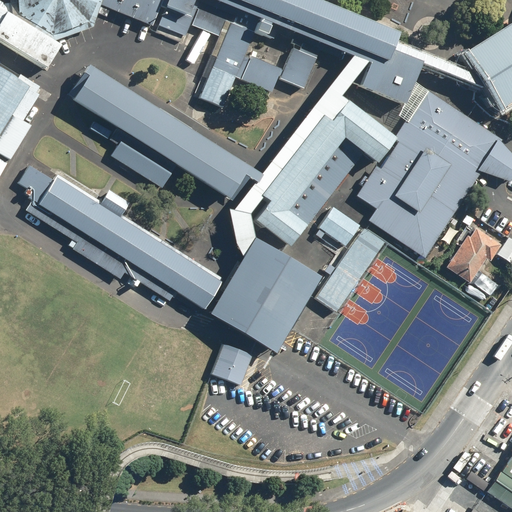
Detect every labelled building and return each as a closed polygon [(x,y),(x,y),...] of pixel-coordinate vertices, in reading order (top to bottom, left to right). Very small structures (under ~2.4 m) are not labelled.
[(57,48),(50,43),(91,29),(98,6),(100,0),(7,0),(8,4),(0,19),(0,46),(43,73),(57,48)] [(0,0),(0,19),(8,4),(3,5),(0,3),(0,0)] [(100,0),(98,6),(150,29),(151,25),(158,7),(163,10),(184,18),(191,0),(202,0),(234,13),(257,22),(252,35),(262,39),(268,27),(295,38),(319,48),(349,60),(356,62),(363,65),(366,66),(356,90),(357,91),(389,103),(401,108),(411,84),(417,66),(389,54),(390,50),(391,47),(394,37),(332,11),(304,0),(100,0)] [(199,0),(191,0),(184,18),(163,10),(156,27),(184,38),(188,27),(199,0)] [(203,80),(205,81),(234,13),(202,0),(199,0),(188,27),(216,38),(200,78),(203,80)] [(257,22),(234,13),(205,81),(197,100),(221,110),(231,86),(234,80),(269,94),(276,77),(279,78),(278,80),(302,90),(319,48),(295,38),(281,72),(243,56),(252,35),(257,22)] [(511,23),(460,56),(475,81),(487,100),(496,115),(501,112),(511,105),(511,23)] [(478,91),(480,90),(478,87),(475,81),(391,47),(390,50),(389,54),(417,66),(478,91)] [(15,81),(0,71),(0,131),(10,116),(21,123),(37,96),(34,94),(35,93),(25,87),(15,81)] [(17,78),(15,81),(25,87),(35,93),(37,90),(38,88),(18,76),(17,78)] [(241,178),(85,79),(72,99),(69,104),(78,110),(113,132),(107,141),(116,147),(109,158),(159,190),(172,169),(216,197),(226,203),(227,201),(241,178)] [(411,118),(427,95),(419,89),(411,84),(401,108),(396,118),(401,122),(407,125),(411,118)] [(464,119),(427,95),(411,118),(407,125),(406,126),(403,124),(392,141),(397,144),(379,171),(374,168),(355,197),(374,211),(366,223),(423,259),(469,189),(478,174),(483,166),(499,142),(464,119)] [(281,247),(286,250),(301,230),(303,232),(360,157),(373,167),(392,141),(343,104),(328,124),(319,118),(257,199),(259,201),(265,205),(251,224),(281,247)] [(0,172),(28,127),(21,123),(10,116),(0,131),(0,172)] [(511,158),(511,157),(499,142),(483,166),(478,174),(497,180),(507,184),(511,179),(511,158)] [(97,207),(54,180),(52,183),(28,168),(16,185),(30,194),(26,200),(30,203),(24,212),(70,242),(67,247),(71,250),(70,251),(118,281),(122,274),(168,303),(170,299),(172,299),(175,295),(202,312),(219,284),(117,220),(119,216),(127,204),(107,192),(99,204),(97,207)] [(56,176),(54,180),(97,207),(99,204),(56,176)] [(358,228),(330,209),(316,229),(317,230),(320,232),(323,234),(344,248),(358,228)] [(119,216),(117,220),(219,284),(222,280),(119,216)] [(320,232),(317,230),(313,236),(319,240),(321,237),(323,234),(320,232)] [(382,244),(361,230),(333,270),(331,273),(329,277),(313,299),(334,313),(382,244)] [(484,260),(488,262),(499,247),(474,231),(468,240),(465,238),(445,269),(468,284),(484,260)] [(511,242),(507,238),(495,255),(511,267),(511,242)] [(275,257),(258,247),(247,264),(235,285),(213,323),(253,346),(272,357),(307,296),(316,280),(275,257)] [(328,276),(329,277),(331,273),(333,270),(332,269),(327,266),(325,269),(323,272),(328,276)] [(175,328),(156,321),(126,411),(149,419),(172,351),(168,350),(175,328)] [(251,353),(222,342),(220,345),(210,372),(213,373),(239,383),(251,353)] [(203,384),(172,371),(163,394),(194,407),(203,384)] [(511,449),(485,490),(511,508),(511,449)]
